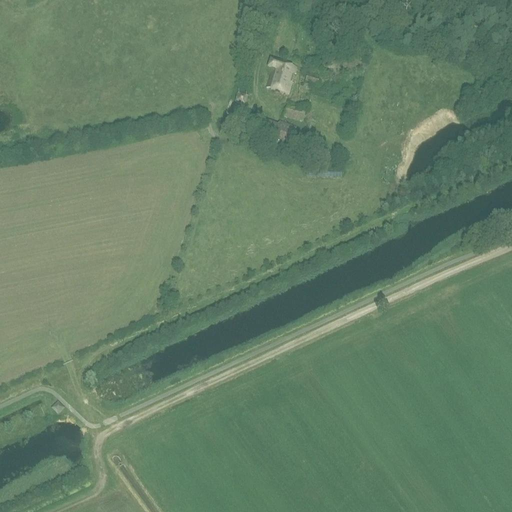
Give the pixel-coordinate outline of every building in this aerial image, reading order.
[(331,65),(334,56),(324,54),(322,62),(331,65)] [(288,95),(296,68),(271,60),(268,68),(273,70),(267,88),(288,95)] [(306,81),(317,85),(319,78),(308,75),(306,81)] [(302,123),(305,114),(286,108),(284,117),(302,123)] [(254,126),(241,121),(238,128),(251,133),(254,126)] [(258,141),(286,151),(294,131),(295,128),(279,122),(278,125),(265,121),(258,141)]
